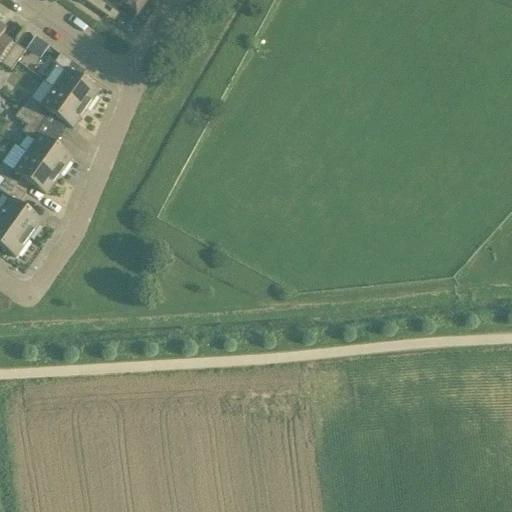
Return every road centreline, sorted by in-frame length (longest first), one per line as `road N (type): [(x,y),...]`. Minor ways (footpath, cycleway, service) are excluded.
road 1 (residential): [(0,280),(34,292),(75,238),(135,78)]
road 2 (residential): [(20,0),(135,78)]
